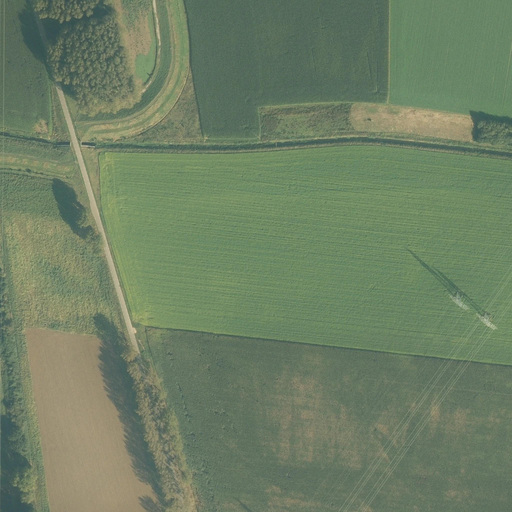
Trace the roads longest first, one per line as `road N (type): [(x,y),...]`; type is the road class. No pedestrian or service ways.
road 1 (residential): [(184,511),(33,0)]
road 2 (track): [(70,126),(127,119),(164,87),(172,58),(166,0)]
